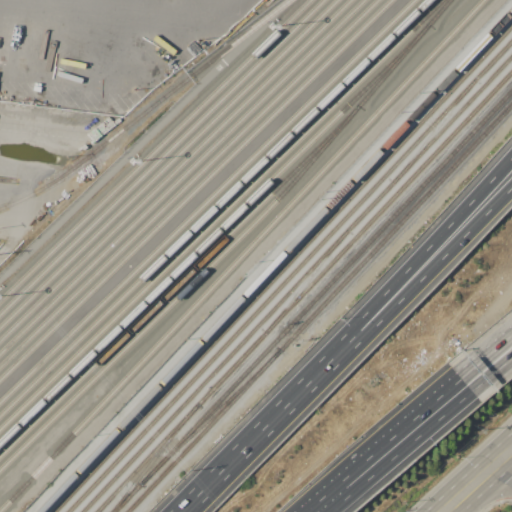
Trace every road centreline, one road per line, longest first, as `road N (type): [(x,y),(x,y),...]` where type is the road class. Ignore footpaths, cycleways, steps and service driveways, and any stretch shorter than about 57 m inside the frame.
road 1 (motorway): [(511,155),(263,427)]
road 2 (motorway): [(511,183),(263,427)]
road 3 (motorway): [(347,485),(459,378)]
road 4 (motorway): [(347,485),(469,391)]
road 5 (motorway): [(263,427),(178,511)]
